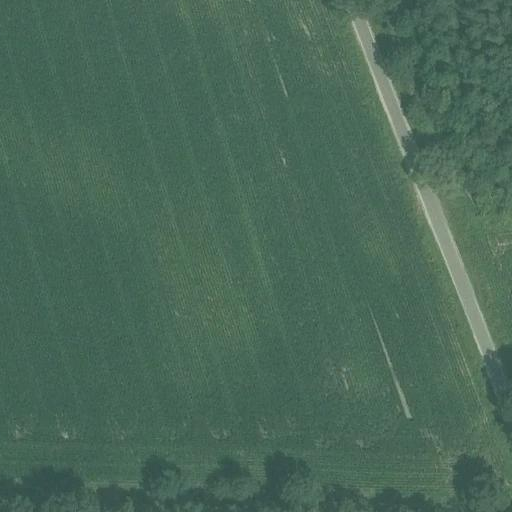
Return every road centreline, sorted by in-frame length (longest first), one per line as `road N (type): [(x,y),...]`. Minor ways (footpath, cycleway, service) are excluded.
road 1 (unclassified): [(511,411),(351,0)]
road 2 (unclassified): [(157,511),(0,507)]
